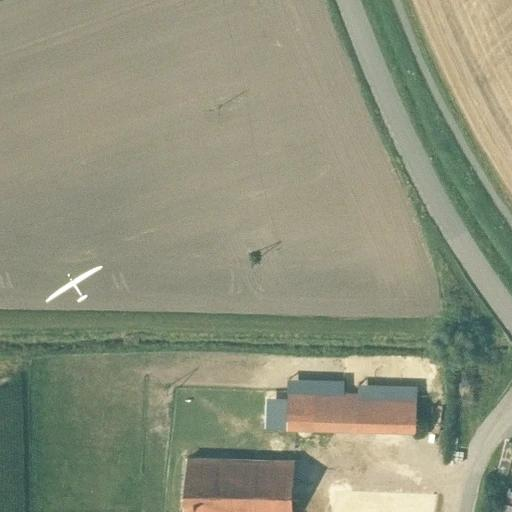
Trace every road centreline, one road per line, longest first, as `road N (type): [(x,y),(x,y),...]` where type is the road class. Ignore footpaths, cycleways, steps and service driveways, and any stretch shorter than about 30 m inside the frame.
road 1 (tertiary): [(511,318),(430,187),(348,0)]
road 2 (unknown): [(472,458),(337,468)]
road 3 (unclassified): [(467,511),(472,458),(511,406)]
